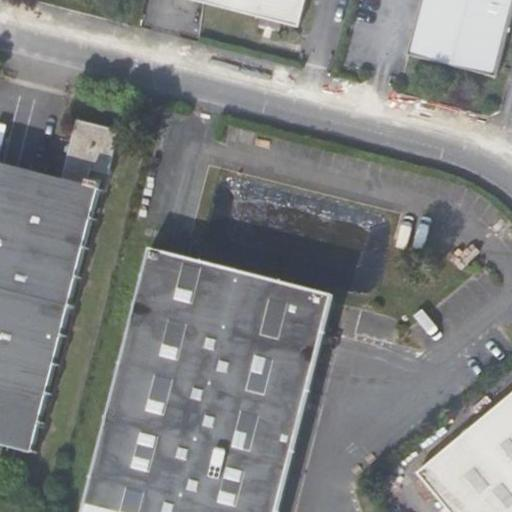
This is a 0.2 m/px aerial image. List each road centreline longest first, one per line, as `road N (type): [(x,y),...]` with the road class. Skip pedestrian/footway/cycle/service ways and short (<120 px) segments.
road 1 (unclassified): [(0,25),(455,139),(511,169)]
road 2 (unknown): [(374,119),(400,0)]
